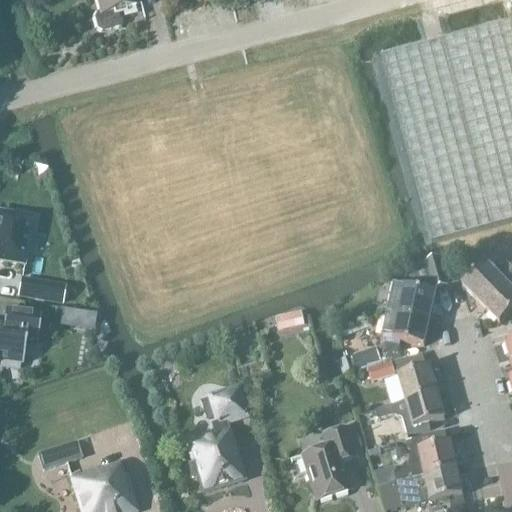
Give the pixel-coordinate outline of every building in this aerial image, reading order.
[(95,20),(98,31),(102,34),(114,30),(117,26),(115,17),(117,12),(137,7),(135,0),(97,0),(102,14),(98,16),(95,20)] [(511,23),(381,59),(432,246),(511,223),(511,23)] [(334,90),(335,85),(334,80),(333,75),(330,71),(327,67),(324,65),(320,62),(311,61),(305,61),(301,62),(294,67),(291,71),(288,75),(287,80),(286,84),(286,88),(287,93),(289,97),(292,101),(295,104),(299,106),(303,108),(309,109),(317,108),(323,106),(326,104),(330,99),(333,95),(334,90)] [(26,111),(6,117),(10,128),(29,122),(26,111)] [(24,266),(31,222),(31,220),(29,220),(0,215),(0,263),(21,267),(21,268),(24,268),(24,266)] [(426,267),(407,273),(405,285),(434,291),(447,287),(439,262),(426,267)] [(463,287),(481,307),(511,276),(511,269),(509,267),(498,278),(485,265),(463,287)] [(511,276),(481,307),(500,326),(511,314),(511,292),(510,290),(511,288),(511,276)] [(48,303),(51,287),(21,282),(19,298),(48,303)] [(385,302),(383,311),(430,322),(436,296),(405,289),(401,306),(385,302)] [(430,322),(383,311),(381,320),(397,323),(393,341),(424,348),(430,322)] [(0,363),(23,367),(26,341),(38,343),(41,317),(5,312),(3,328),(0,327),(0,363)] [(96,317),(63,312),(60,327),(93,333),(96,317)] [(350,359),(355,372),(355,373),(381,364),(376,350),(350,359)] [(391,364),(367,371),(371,385),(395,377),(391,364)] [(399,378),(406,404),(437,395),(434,384),(437,381),(434,372),(431,371),(430,369),(399,378)] [(215,438),(187,446),(193,466),(189,468),(192,479),(197,478),(202,496),(244,483),(229,433),(229,434),(226,424),(245,418),(237,392),(211,400),(219,425),(212,427),(215,438)] [(406,404),(376,412),(379,422),(394,418),(403,423),(407,438),(430,432),(429,426),(445,421),(437,395),(406,404)] [(325,451),(301,458),(315,504),(350,493),(341,465),(354,461),(346,432),(322,440),(325,451)] [(452,447),(451,444),(410,453),(409,465),(405,466),(406,472),(397,474),(395,474),(396,478),(398,484),(457,471),(455,460),(457,457),(455,448),(452,447)] [(76,446),(38,458),(43,473),(81,461),(76,446)] [(255,451),(246,455),(253,474),(263,471),(255,451)] [(119,466),(71,481),(80,511),(136,511),(126,478),(123,479),(119,466)] [(378,489),(379,488),(396,485),(398,484),(396,478),(395,474),(397,474),(396,470),(375,475),(378,489)] [(457,471),(398,484),(396,485),(402,510),(431,504),(463,497),(457,471)]
